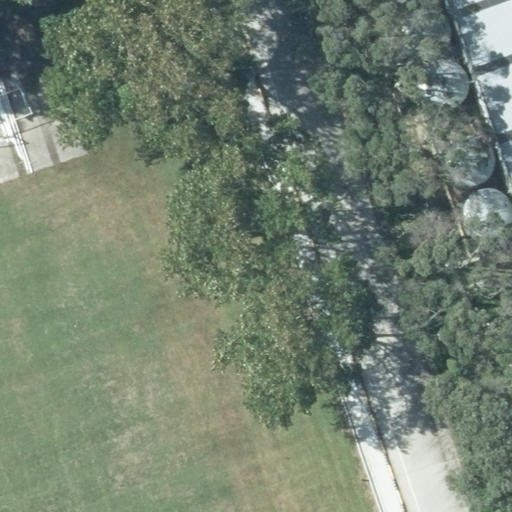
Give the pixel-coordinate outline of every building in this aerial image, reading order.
[(511,0),(448,0),(511,184),(511,0)] [(412,52),(419,56),(427,58),(434,57),(442,54),(447,48),(451,41),(453,34),(452,26),(448,19),(442,13),(435,10),(427,9),(419,11),(412,15),(407,22),(404,29),(404,38),(407,46),(412,52)] [(432,105),(438,109),(446,111),(454,110),(461,107),(467,101),(471,94),(472,87),(471,79),(467,72),(462,66),(454,63),(447,62),(438,64),(431,68),(426,75),(423,82),(423,91),(426,99),(432,105)] [(454,180),(460,185),(468,186),(476,186),(483,182),(489,177),(493,170),(494,162),(493,154),(489,147),(484,142),(476,139),(469,138),(460,139),(453,144),(448,150),(445,158),(445,167),(448,174),(454,180)] [(474,229),(481,233),(489,235),(496,235),(504,231),(510,226),(511,221),(511,200),(510,196),(504,191),(497,187),(489,187),(481,188),(474,193),(469,199),(466,207),(466,215),(469,223),(474,229)]
